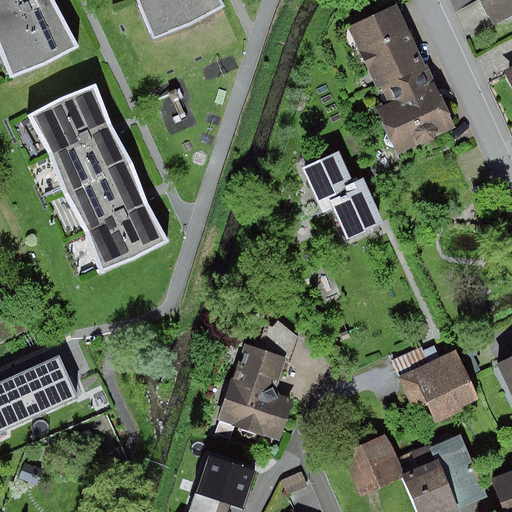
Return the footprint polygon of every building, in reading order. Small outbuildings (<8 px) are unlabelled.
[(53,0),(0,0),(0,64),(7,80),(76,48),(53,0)] [(213,0),(137,0),(154,35),(216,7),(213,0)] [(511,0),(473,0),(476,6),(459,14),(471,38),(510,18),(511,21),(511,0)] [(424,69),(396,7),(348,29),(375,90),(383,87),(424,69)] [(424,69),(383,87),(392,105),(377,112),(396,155),(453,128),(424,69)] [(511,71),(502,76),(511,96),(511,71)] [(55,154),(62,197),(132,164),(112,130),(97,83),(30,115),(55,154)] [(335,157),(300,171),(317,210),(328,205),(342,238),(375,224),(358,182),(347,187),(335,157)] [(132,164),(62,197),(85,227),(96,274),(171,237),(145,201),(132,164)] [(291,335),(252,322),(219,422),(274,440),(288,401),(271,396),(291,335)] [(61,355),(0,382),(0,430),(78,395),(61,355)] [(511,358),(493,367),(511,408),(511,358)] [(448,361),(414,377),(434,419),(468,403),(448,361)] [(440,467),(409,479),(422,511),(440,511),(484,495),(461,438),(433,450),(440,467)] [(377,441),(344,456),(362,494),(395,479),(377,441)] [(256,472),(210,456),(198,492),(243,508),(256,472)] [(511,511),(511,472),(490,480),(502,511),(511,511)]
